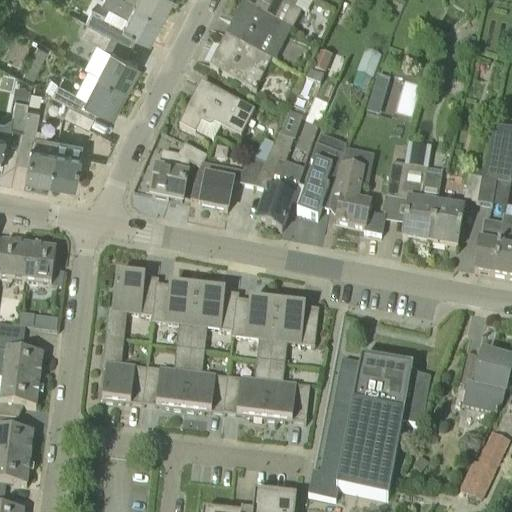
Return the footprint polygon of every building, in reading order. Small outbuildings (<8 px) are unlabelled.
[(129,0),(103,0),(102,3),(128,16),(123,25),(150,39),(162,17),(129,0)] [(129,0),(162,17),(170,0),(129,0)] [(300,0),(246,0),(242,8),(291,33),(292,33),(301,15),(295,12),(300,0)] [(291,34),(291,33),(242,8),(226,39),(272,63),(275,64),(284,47),(277,44),(284,30),(291,34)] [(86,21),(110,34),(115,23),(91,11),(86,21)] [(104,47),(110,34),(86,21),(85,22),(87,24),(81,36),(104,47)] [(256,94),(272,63),(226,39),(210,70),(256,94)] [(461,44),(460,52),(473,54),(475,40),(469,39),(461,44)] [(28,64),(38,68),(47,51),(37,46),(28,64)] [(97,72),(125,86),(138,60),(110,47),(97,72)] [(332,60),(318,53),(310,68),(325,75),(332,60)] [(371,81),(372,81),(381,59),(364,53),(356,75),(357,75),(371,81)] [(406,65),(386,58),(383,67),(402,74),(406,65)] [(114,109),(125,86),(97,72),(86,96),(114,109)] [(324,79),(310,73),(306,82),(321,88),(324,79)] [(378,78),(374,90),(387,94),(390,82),(378,78)] [(51,95),(57,83),(50,79),(43,91),(51,95)] [(51,95),(69,104),(75,107),(81,95),(57,83),(51,95)] [(13,99),(15,99),(29,100),(30,87),(14,86),(13,99)] [(241,141),(255,115),(202,88),(179,130),(213,148),(222,132),(241,141)] [(22,128),(27,101),(15,99),(10,126),(22,128)] [(50,181),(56,151),(58,139),(35,134),(39,111),(27,109),(28,102),(27,101),(22,128),(20,143),(32,146),(26,177),(50,181)] [(94,117),(75,107),(69,104),(63,115),(89,129),(94,117)] [(255,188),(254,190),(268,194),(256,226),(282,235),(289,216),(293,203),(304,173),(285,166),(294,142),(279,136),(270,156),(268,161),(267,161),(264,167),(255,188)] [(203,167),(207,160),(183,147),(176,161),(163,158),(159,175),(157,174),(151,201),(180,207),(186,179),(188,177),(189,166),(200,172),(203,167)] [(330,209),(332,202),(340,168),(341,168),(343,158),(317,148),(311,166),(314,167),(297,216),(317,224),(322,213),(328,215),(330,209)] [(56,151),(50,181),(75,186),(81,156),(56,151)] [(268,161),(270,156),(259,151),(254,162),(264,167),(267,161),(268,161)] [(255,188),(264,167),(254,162),(250,160),(243,175),(203,167),(200,172),(195,182),(190,204),(200,206),(200,210),(227,215),(233,186),(254,190),(255,188)] [(385,198),(398,201),(404,168),(390,166),(385,198)] [(361,191),(365,173),(341,168),(340,168),(332,202),(330,209),(338,210),(334,226),(365,233),(364,237),(380,240),(385,221),(369,217),(372,207),(359,205),(361,191)] [(404,168),(398,201),(408,202),(401,243),(431,248),(437,209),(443,175),(404,168)] [(484,175),(483,181),(478,207),(493,210),(498,177),(484,175)] [(478,207),(483,181),(468,179),(464,204),(478,207)] [(458,253),(465,212),(438,207),(437,209),(431,248),(458,253)] [(511,282),(511,220),(505,219),(502,236),(493,279),(511,282)] [(502,236),(487,233),(484,244),(480,243),(473,276),(493,279),(502,236)] [(0,282),(24,286),(28,250),(3,246),(0,266),(0,265),(0,282)] [(28,250),(24,286),(51,289),(53,275),(56,253),(28,250)] [(51,289),(62,291),(64,276),(53,275),(51,289)] [(154,319),(157,293),(159,284),(156,284),(155,287),(137,285),(138,282),(116,279),(112,314),(109,313),(105,342),(123,344),(126,316),(154,319)] [(190,354),(197,294),(176,292),(176,295),(157,293),(154,319),(154,325),(179,328),(176,353),(190,354)] [(234,335),(237,308),(238,299),(236,299),(236,302),(217,300),(218,297),(197,294),(190,354),(204,356),(207,331),(234,335)] [(270,367),(277,309),(256,307),(256,310),(237,308),(234,335),(234,341),(259,344),(257,365),(270,367)] [(270,367),(285,368),(287,348),(314,351),(319,314),(316,313),(316,317),(297,315),(298,311),(277,309),(270,367)] [(60,331),(60,318),(22,317),(22,330),(60,331)] [(0,340),(24,343),(25,331),(0,327),(0,340)] [(22,356),(24,343),(0,340),(0,353),(7,354),(3,380),(39,385),(42,358),(22,356)] [(120,371),(123,344),(105,342),(102,370),(106,371),(102,405),(123,408),(124,405),(142,407),(142,410),(143,410),(147,374),(120,371)] [(183,415),(190,354),(176,353),(174,377),(147,374),(143,410),(144,410),(144,407),(163,409),(162,412),(183,415)] [(201,380),(204,356),(190,354),(183,415),(204,417),(204,414),(223,416),(222,419),(224,419),(228,383),(201,380)] [(496,418),(502,407),(504,398),(511,368),(511,365),(467,355),(461,385),(467,386),(462,410),(496,418)] [(264,424),(270,367),(257,365),(254,386),(228,383),(224,419),(225,419),(225,416),(244,418),(243,421),(264,424)] [(282,388),(285,368),(270,367),(264,424),(285,426),(285,423),(303,425),(303,428),(306,428),(310,392),(282,388)] [(36,413),(39,385),(3,380),(0,379),(0,420),(2,421),(14,422),(15,410),(36,413)] [(405,396),(374,390),(374,387),(339,380),(326,452),(321,479),(313,478),(309,501),(335,506),(337,494),(387,503),(401,425),(420,429),(426,396),(406,393),(405,396)] [(186,416),(185,427),(209,430),(211,420),(186,416)] [(0,420),(0,458),(30,463),(33,437),(12,435),(14,422),(2,421),(0,420)] [(482,504),(510,445),(492,436),(477,466),(472,464),(459,493),(482,504)] [(26,491),(30,463),(0,458),(0,498),(5,499),(6,488),(26,491)] [(420,475),(428,466),(421,461),(413,470),(420,475)] [(294,511),(296,501),(254,497),(252,511),(294,511)]
